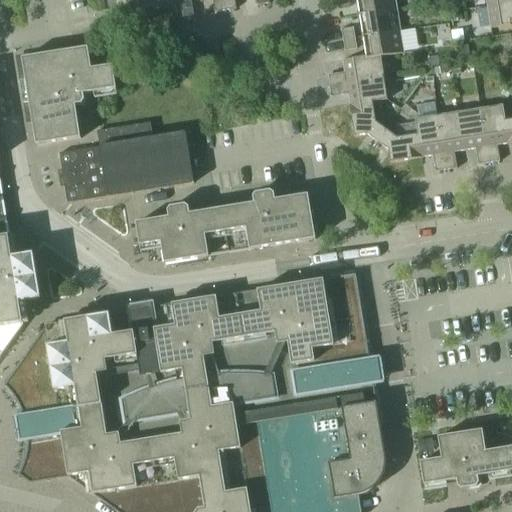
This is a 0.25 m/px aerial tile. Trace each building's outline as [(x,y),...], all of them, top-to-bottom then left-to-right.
[(126,7),(124,0),(113,0),(115,9),(126,7)] [(191,0),(178,0),(182,18),(193,16),(191,0)] [(225,11),(223,0),(212,0),(214,13),(225,11)] [(223,0),(225,11),(236,9),(234,0),(223,0)] [(335,0),(337,9),(349,7),(348,0),(335,0)] [(356,0),(359,16),(397,10),(395,0),(356,0)] [(511,2),(486,7),(490,29),(511,25),(511,2)] [(401,32),(397,10),(359,16),(362,38),(401,32)] [(461,14),(451,16),(452,23),(462,21),(461,14)] [(341,30),(343,41),(354,39),(353,28),(341,30)] [(362,38),(365,58),(366,59),(380,57),(380,58),(404,54),(401,32),(362,38)] [(343,41),(344,51),(356,50),(354,39),(343,41)] [(468,46),(459,47),(460,57),(469,57),(468,46)] [(88,49),(22,59),(26,81),(91,70),(88,49)] [(383,78),(380,58),(380,57),(366,59),(365,58),(342,62),(344,74),(328,76),(330,87),(383,78)] [(113,67),(91,70),(26,81),(36,146),(81,139),(76,106),(82,105),(85,102),(85,95),(96,93),(117,90),(113,67)] [(453,75),(461,74),(461,67),(452,67),(453,75)] [(349,106),(372,103),(387,100),(383,78),(330,87),(332,98),(348,95),(349,106)] [(501,94),(507,99),(511,93),(505,88),(501,94)] [(375,123),(372,103),(349,106),(354,138),(367,135),(377,143),(386,131),(375,123)] [(497,147),(509,145),(505,121),(503,106),(480,110),(489,164),(500,162),(497,147)] [(478,166),(489,164),(480,110),(459,113),(465,152),(476,150),(478,166)] [(454,153),(465,152),(459,113),(437,117),(446,171),(457,169),(454,153)] [(436,173),(446,171),(437,117),(415,120),(417,135),(421,159),(433,157),(436,173)] [(67,204),(194,184),(186,134),(154,139),(151,123),(101,131),(97,132),(100,148),(59,154),(67,204)] [(390,164),(421,159),(417,135),(397,139),(386,131),(377,143),(388,151),(390,164)] [(0,355),(23,324),(19,303),(41,299),(34,255),(12,258),(0,182),(0,355)] [(229,254),(316,240),(308,196),(275,201),(274,195),(271,192),(256,194),(253,198),(254,205),(221,210),(229,254)] [(164,265),(229,254),(221,210),(190,215),(189,209),(185,206),(171,208),(168,212),(169,218),(136,224),(140,247),(161,244),(164,265)] [(6,384),(5,386),(12,392),(19,400),(23,409),(25,419),(26,419),(28,428),(29,438),(28,446),(27,454),(24,463),(19,476),(30,484),(69,478),(101,501),(116,511),(361,511),(359,501),(367,498),(374,493),(379,487),(384,479),(385,468),(385,458),(385,456),(384,456),(383,449),(384,448),(383,446),(382,446),(379,427),(380,427),(380,425),(379,425),(376,406),(377,406),(376,403),(375,403),(373,388),(372,385),(373,385),(373,383),(373,382),(372,382),(370,372),(369,363),(370,363),(370,362),(369,360),(368,360),(365,342),(366,342),(366,339),(365,339),(363,328),(362,320),(363,320),(363,318),(361,318),(358,299),(359,299),(359,296),(358,297),(355,279),(356,279),(356,276),(353,276),(353,277),(345,278),(345,277),(342,278),(343,278),(326,281),(325,280),(324,281),(314,282),(314,283),(310,284),(309,283),(272,289),(273,290),(268,291),(268,290),(250,293),(245,294),(245,293),(229,296),(229,297),(223,298),(223,297),(207,300),(202,301),(202,300),(187,303),(187,304),(182,304),(165,306),(165,307),(160,308),(160,307),(151,309),(151,308),(150,308),(150,310),(132,313),(132,311),(130,312),(131,312),(101,317),(96,318),(95,318),(88,320),(88,319),(86,319),(86,320),(82,321),(82,320),(76,321),(76,322),(71,322),(65,323),(51,325),(48,325),(47,327),(48,328),(41,338),(40,337),(38,339),(39,340),(30,353),(29,353),(27,355),(28,356),(18,369),(17,368),(16,370),(17,371),(7,385),(6,384)] [(478,478),(509,472),(506,449),(486,452),(482,431),(438,438),(441,460),(420,463),(424,486),(457,481),(458,487),(462,490),(476,488),(479,484),(478,478)] [(418,442),(420,453),(431,451),(429,440),(418,442)]
